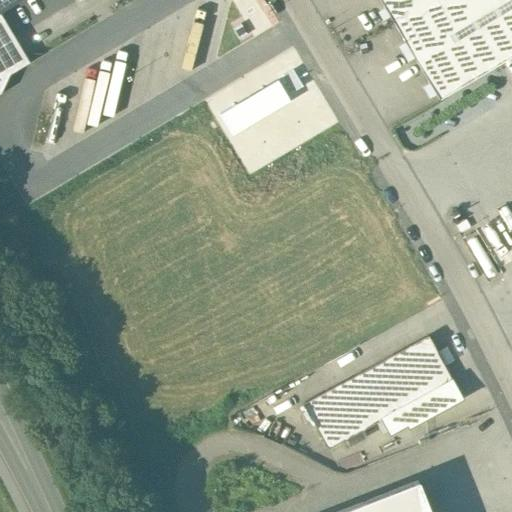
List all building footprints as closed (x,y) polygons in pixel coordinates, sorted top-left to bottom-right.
[(0,0),(0,93),(2,92),(9,74),(28,63),(18,47),(13,38),(0,15),(0,12),(20,0),(0,0)] [(511,0),(379,0),(439,100),(511,56),(511,0)] [(428,336),(391,355),(391,356),(345,381),(338,385),(337,385),(303,403),(316,428),(317,428),(328,449),(382,420),(452,381),(436,352),(428,336)] [(452,381),(382,420),(389,432),(406,423),(408,426),(462,397),(452,381)] [(428,511),(417,482),(339,511),(428,511)]
